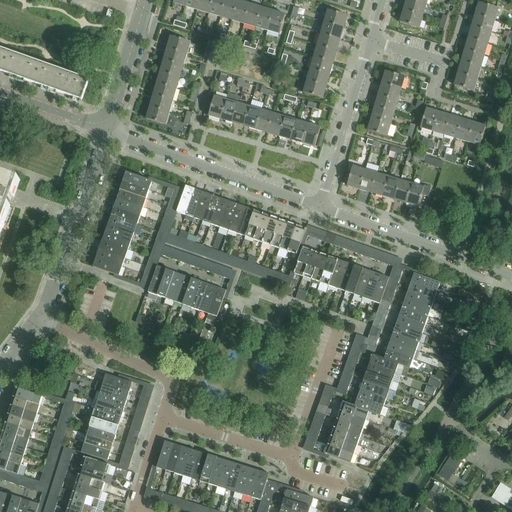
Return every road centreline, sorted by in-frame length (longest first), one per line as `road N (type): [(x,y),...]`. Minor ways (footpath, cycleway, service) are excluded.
road 1 (residential): [(336,332),(291,457),(163,419)]
road 2 (residential): [(390,511),(511,313)]
road 3 (residential): [(318,206),(105,131)]
road 4 (residential): [(318,206),(381,0)]
road 5 (residential): [(511,277),(318,206)]
road 6 (residential): [(38,322),(105,131)]
road 7 (residential): [(38,322),(166,378),(163,419)]
road 8 (residential): [(105,131),(142,14)]
